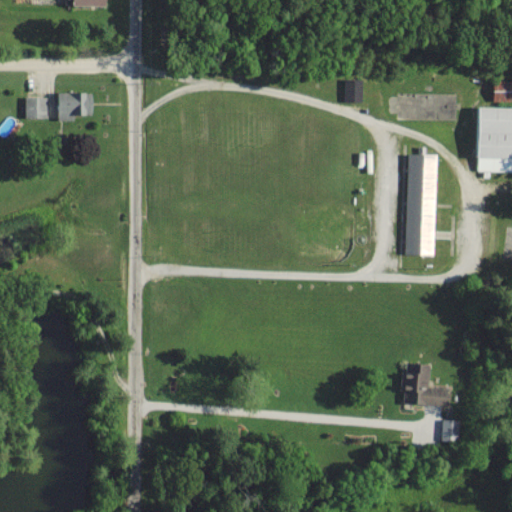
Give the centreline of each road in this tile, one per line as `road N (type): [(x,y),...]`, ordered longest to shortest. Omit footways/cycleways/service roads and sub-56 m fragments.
road 1 (residential): [(133,511),(134,0)]
road 2 (residential): [(134,59),(0,58)]
